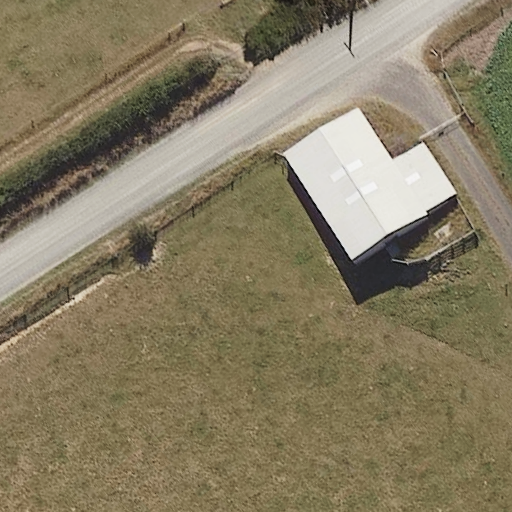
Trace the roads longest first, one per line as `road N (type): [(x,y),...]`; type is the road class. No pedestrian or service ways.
road 1 (residential): [(425,0),(0,271)]
road 2 (track): [(376,31),(511,238)]
